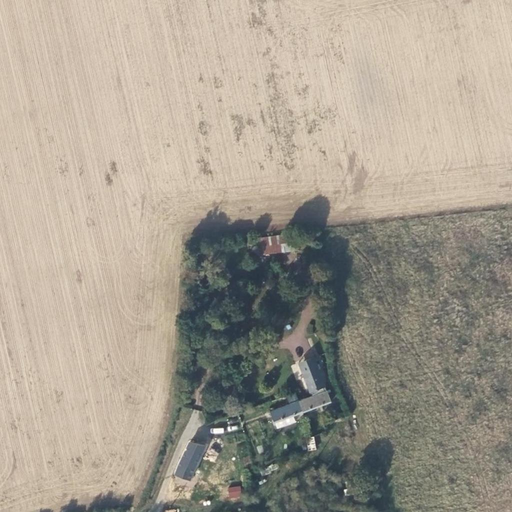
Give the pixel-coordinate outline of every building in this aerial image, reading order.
[(289,240),(251,244),(252,260),(289,256),(289,240)] [(297,366),(309,397),(311,395),(313,399),(296,405),(295,402),(294,396),(285,399),(289,409),(270,416),(269,427),(272,433),(291,425),(290,420),(329,406),(326,394),(324,395),(322,390),(324,390),(314,360),(303,363),(297,366)] [(339,425),(329,428),(336,453),(344,451),(346,455),(352,453),(350,445),(345,444),(339,425)] [(314,437),(307,438),(309,450),(316,449),(314,437)] [(202,450),(185,445),(176,470),(193,475),(202,450)] [(240,486),(228,487),(228,498),(241,497),(240,486)]
